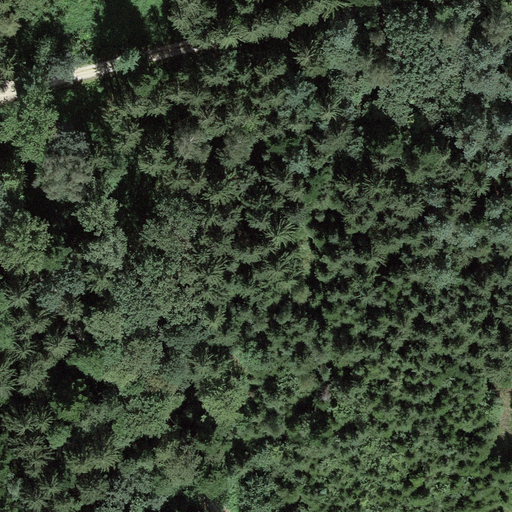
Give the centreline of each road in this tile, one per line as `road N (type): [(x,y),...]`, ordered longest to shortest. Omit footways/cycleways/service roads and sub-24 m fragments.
road 1 (track): [(380,0),(0,90)]
road 2 (track): [(0,214),(220,511)]
